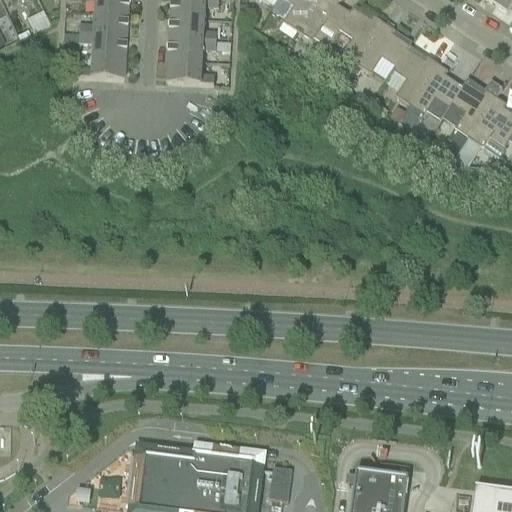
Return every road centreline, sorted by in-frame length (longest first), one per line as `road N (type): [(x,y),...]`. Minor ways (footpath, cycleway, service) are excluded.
road 1 (primary): [(0,366),(166,371),(511,406)]
road 2 (primary): [(511,352),(0,320)]
road 3 (residential): [(155,0),(148,128)]
